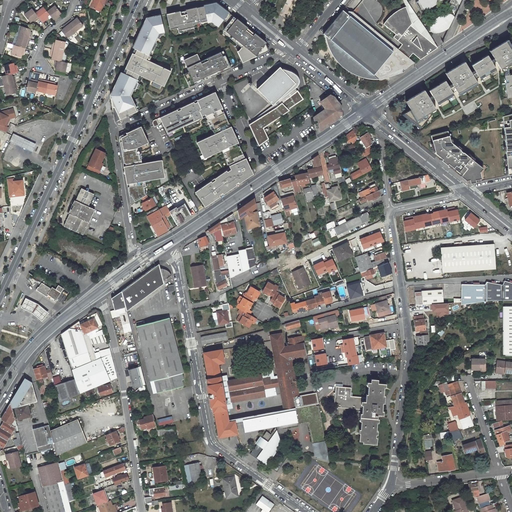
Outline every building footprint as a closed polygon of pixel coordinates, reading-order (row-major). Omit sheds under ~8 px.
[(99,12),(104,0),(92,0),(90,7),(99,12)] [(425,30),(404,0),(401,0),(405,8),(411,24),(422,33),(425,30)] [(419,0),(416,2),(424,13),(443,0),(450,0),(446,11),(449,15),(448,14),(445,14),(444,15),(442,15),(438,17),(436,18),(434,20),(433,22),(431,25),(430,26),(430,27),(430,29),(431,30),(431,31),(432,32),(433,33),(434,33),(436,33),(437,33),(438,33),(440,33),(442,32),(447,29),(449,27),(451,26),(453,23),(454,21),(453,19),(455,19),(460,8),(464,0),(419,0)] [(180,11),(167,14),(170,29),(178,28),(178,30),(194,27),(193,24),(207,21),(208,22),(210,22),(212,22),(212,21),(219,26),(223,20),(224,18),(229,22),(228,23),(225,28),(228,30),(226,32),(232,37),(235,39),(234,41),(242,47),(239,51),(237,51),(241,60),(246,58),(247,60),(266,52),(264,46),(265,44),(266,43),(254,34),(253,35),(245,30),(247,28),(236,19),(235,21),(232,19),(234,17),(215,3),(204,5),(204,6),(197,8),(197,7),(186,10),(186,11),(180,12),(180,11)] [(46,11),(49,14),(54,21),(57,18),(56,16),(58,14),(60,13),(54,5),(46,11)] [(35,13),(39,18),(42,22),(46,20),(45,18),(46,16),(49,14),(46,11),(43,7),(35,13)] [(397,50),(345,7),(342,10),(323,34),(325,35),(326,41),(327,46),(330,52),(332,56),(336,61),(340,66),(342,67),(342,68),(346,70),(349,73),(351,73),(352,74),(357,76),(363,78),(370,79),(379,79),(385,78),(388,78),(387,75),(399,70),(403,72),(409,67),(413,63),(408,59),(412,53),(420,60),(437,48),(425,30),(422,33),(411,24),(405,8),(400,10),(397,11),(394,13),(391,16),(389,18),(384,22),(383,24),(395,35),(393,38),(401,44),(403,46),(398,51),(397,50)] [(35,13),(31,8),(23,15),(29,22),(32,20),(34,19),(35,21),(39,18),(35,13)] [(156,16),(147,19),(140,32),(141,33),(140,36),(139,35),(133,48),(134,48),(137,49),(134,54),(132,53),(125,68),(126,69),(124,73),(123,73),(122,72),(115,85),(116,86),(115,89),(114,89),(111,95),(114,102),(112,103),(113,107),(114,107),(117,113),(120,119),(137,112),(129,96),(133,89),(136,82),(137,79),(139,75),(142,76),(161,85),(167,74),(169,75),(171,71),(149,61),(146,59),(148,55),(152,56),(154,52),(151,50),(153,45),(154,44),(154,42),(156,38),(158,33),(161,33),(164,32),(161,18),(156,19),(156,16)] [(78,19),(75,21),(73,22),(72,20),(68,23),(76,32),(83,27),(78,19)] [(68,23),(64,26),(65,28),(63,29),(61,31),(67,39),(76,32),(68,23)] [(28,34),(29,32),(30,29),(21,26),(18,35),(29,39),(30,34),(28,34)] [(29,39),(18,35),(15,45),(24,48),(25,45),(26,43),(27,43),(29,39)] [(54,43),(54,45),(52,44),(51,49),(62,52),(65,42),(55,39),(54,43)] [(494,53),(492,54),(494,58),(495,61),(500,70),(508,69),(511,68),(511,42),(509,42),(508,41),(492,50),(494,53)] [(24,48),(15,45),(13,45),(10,54),(19,57),(20,53),(21,51),(23,52),(24,48)] [(51,59),(54,60),(60,62),(62,52),(51,49),(50,54),(52,54),(51,56),(51,59)] [(184,74),(189,85),(194,82),(195,85),(207,79),(206,77),(210,75),(211,77),(223,72),(222,69),(230,66),(224,53),(222,55),(220,52),(207,58),(208,60),(201,64),(200,61),(197,54),(186,59),(188,63),(185,65),(189,72),(184,74)] [(478,77),(480,79),(486,75),(485,73),(488,71),(494,67),(492,63),(490,60),(487,55),(481,59),(482,59),(472,65),(474,70),(478,77)] [(54,70),(64,72),(66,63),(60,62),(54,60),(53,65),(55,66),(55,68),(54,70)] [(3,65),(5,75),(10,73),(17,72),(15,67),(13,67),(13,65),(12,63),(3,65)] [(452,83),(456,90),(458,93),(464,89),(470,86),(477,82),(475,79),(471,72),(467,65),(465,67),(462,63),(448,72),(450,75),(448,77),(452,83)] [(296,74),(291,71),(283,68),(282,70),(279,67),(257,89),(273,105),(249,123),(259,146),(268,139),(263,128),(289,111),(288,110),(303,99),(297,91),(295,89),(297,87),(299,84),(300,82),(300,81),(299,78),(298,76),(296,74)] [(10,73),(5,75),(0,76),(3,85),(14,83),(13,78),(11,78),(11,76),(10,73)] [(27,81),(26,84),(25,90),(34,93),(35,91),(37,81),(32,80),(31,82),(29,82),(27,81)] [(42,82),(40,82),(37,81),(35,91),(45,93),(47,82),(42,80),(42,82)] [(434,98),(438,104),(444,100),(442,98),(446,96),(452,92),(448,85),(445,80),(439,84),(439,85),(429,90),(432,95),(434,98)] [(57,86),(53,85),(51,85),(51,82),(47,82),(45,93),(55,95),(57,86)] [(15,88),(14,83),(3,85),(5,95),(14,93),(14,90),(13,88),(15,88)] [(404,114),(421,128),(433,117),(430,113),(436,109),(430,100),(429,97),(426,93),(424,95),(422,91),(408,100),(410,103),(408,105),(411,109),(404,114)] [(206,116),(208,121),(210,120),(212,124),(226,118),(223,111),(222,112),(220,109),(216,100),(213,93),(178,109),(179,110),(175,112),(174,111),(162,117),(169,133),(202,117),(202,116),(205,114),(206,116)] [(319,128),(320,131),(337,120),(339,118),(340,117),(341,113),(341,112),(340,107),(339,104),(336,100),(330,95),(320,102),(325,109),(313,117),(313,120),(318,119),(319,128)] [(0,129),(7,132),(9,127),(6,126),(4,125),(8,116),(15,114),(13,108),(0,111),(0,129)] [(4,125),(6,126),(10,118),(15,117),(15,114),(8,116),(4,125)] [(511,114),(503,117),(508,175),(511,174),(511,114)] [(211,135),(199,141),(206,157),(219,151),(218,150),(221,148),(222,150),(224,155),(225,154),(227,158),(225,159),(228,164),(230,168),(231,169),(228,172),(227,170),(215,178),(215,180),(212,182),(211,181),(197,191),(207,205),(218,198),(217,197),(222,193),(223,194),(234,187),(233,186),(238,182),(239,183),(245,179),(245,178),(248,175),(249,177),(251,175),(249,171),(244,159),(245,158),(239,145),(238,146),(228,124),(229,124),(226,118),(212,124),(214,129),(213,130),(214,134),(215,135),(212,137),(211,135)] [(239,145),(229,124),(228,124),(238,146),(239,145)] [(160,160),(142,163),(141,159),(139,159),(139,154),(137,154),(136,148),(146,143),(139,127),(126,133),(127,134),(124,136),(123,134),(119,136),(124,163),(125,163),(129,187),(128,187),(129,195),(131,195),(133,202),(142,198),(146,195),(145,192),(144,187),(146,186),(145,181),(145,179),(149,179),(149,180),(163,178),(160,160)] [(355,134),(353,131),(344,137),(348,144),(351,142),(352,143),(353,142),(353,141),(356,138),(355,134)] [(451,142),(448,131),(431,136),(436,154),(443,159),(446,161),(445,163),(447,165),(448,164),(462,175),(461,176),(466,181),(470,180),(470,183),(476,182),(475,180),(482,179),(480,172),(483,168),(451,142)] [(368,133),(360,138),(366,148),(373,144),(369,138),(371,138),(368,133)] [(12,134),(10,141),(32,151),(35,144),(12,134)] [(185,134),(175,139),(176,143),(186,138),(185,134)] [(206,157),(199,141),(197,142),(204,158),(206,157)] [(369,147),(362,151),(365,156),(372,152),(369,147)] [(96,149),(87,168),(93,171),(95,168),(97,169),(102,159),(105,153),(96,149)] [(318,155),(313,159),(315,168),(307,170),(309,178),(323,175),(318,155)] [(339,171),(336,158),(335,158),(334,156),(331,157),(331,159),(328,160),(329,165),(326,166),(327,170),(332,169),(333,173),(339,171)] [(365,159),(357,164),(360,170),(351,175),(353,179),(363,174),(371,169),(365,159)] [(299,185),(309,183),(306,173),(293,176),(294,180),(296,179),(297,183),(292,185),(292,186),(294,192),(299,191),(298,187),(299,187),(299,185)] [(427,175),(419,177),(419,178),(409,180),(408,180),(401,182),(402,191),(417,187),(417,184),(425,183),(430,181),(429,178),(428,175),(427,175)] [(6,178),(8,195),(15,194),(14,191),(23,190),(22,178),(13,179),(13,177),(6,178)] [(284,189),(285,191),(289,190),(288,186),(291,185),(291,187),(292,186),(292,185),(290,179),(279,182),(281,190),(284,189)] [(273,192),(264,199),(272,210),(279,207),(275,201),(278,199),(277,197),(274,194),(278,191),(276,184),(270,188),(273,192)] [(325,186),(327,193),(329,201),(341,198),(338,186),(330,188),(329,185),(325,186)] [(370,190),(370,188),(362,192),(364,197),(378,191),(376,187),(370,190)] [(73,205),(71,209),(69,209),(67,213),(68,214),(63,226),(82,235),(94,210),(87,206),(93,194),(80,188),(75,201),(73,200),(71,204),(73,205)] [(383,193),(383,188),(378,191),(364,197),(362,198),(359,200),(361,204),(368,200),(369,200),(380,195),(380,194),(383,193)] [(207,205),(197,191),(195,192),(205,207),(207,205)] [(142,204),(145,211),(155,205),(151,198),(149,200),(146,195),(142,198),(144,202),(142,204)] [(296,207),(293,196),(281,200),(286,217),(290,216),(288,209),(296,207)] [(256,208),(255,202),(241,211),(244,216),(256,208)] [(176,208),(169,211),(169,212),(176,223),(179,222),(180,223),(184,221),(183,220),(182,219),(189,216),(183,205),(176,209),(176,208)] [(151,222),(159,235),(168,230),(166,227),(169,226),(163,215),(169,212),(169,211),(166,206),(158,210),(148,216),(147,217),(150,223),(151,222)] [(157,207),(146,213),(148,216),(158,210),(157,207)] [(458,210),(445,212),(448,225),(461,222),(458,210)] [(264,219),(266,227),(284,222),(281,212),(271,215),(270,211),(263,213),(265,219),(264,219)] [(336,236),(370,219),(367,212),(335,227),(333,228),(336,236)] [(438,212),(427,214),(430,228),(441,226),(438,212)] [(235,222),(234,222),(232,214),(219,223),(221,229),(222,236),(224,235),(235,233),(235,230),(237,229),(235,222)] [(480,221),(470,214),(462,223),(472,231),(480,221)] [(410,219),(411,221),(414,232),(425,229),(422,216),(410,219)] [(411,221),(401,223),(403,235),(414,232),(411,221)] [(219,223),(208,231),(211,235),(215,232),(217,230),(221,229),(219,223)] [(487,226),(478,227),(478,234),(488,234),(487,226)] [(268,236),(270,246),(286,242),(283,229),(275,231),(275,235),(268,236)] [(359,237),(364,249),(385,241),(381,229),(359,237)] [(206,239),(206,236),(198,239),(200,248),(208,244),(207,242),(209,242),(208,238),(206,239)] [(314,247),(323,244),(321,237),(312,240),(314,247)] [(333,249),(339,261),(351,255),(346,243),(333,249)] [(441,248),(442,273),(495,269),(494,244),(441,248)] [(245,249),(249,269),(250,269),(255,266),(251,248),(245,249)] [(249,269),(245,249),(238,251),(239,255),(232,256),(234,266),(228,267),(228,271),(229,274),(230,278),(249,269)] [(362,272),(385,264),(383,259),(386,258),(384,253),(382,253),(381,251),(374,254),(375,256),(374,256),(376,262),(371,263),(368,253),(355,258),(361,273),(362,272)] [(224,266),(222,255),(211,257),(214,271),(219,270),(218,267),(224,266)] [(330,272),(339,268),(334,257),(325,261),(325,260),(313,265),(318,275),(329,270),(330,272)] [(155,265),(121,292),(126,309),(163,281),(171,275),(170,272),(167,270),(164,268),(161,268),(160,268),(159,263),(155,265)] [(391,273),(387,263),(385,264),(362,272),(365,277),(374,273),(374,271),(379,269),(381,277),(391,273)] [(191,267),(195,287),(200,286),(200,281),(204,280),(202,265),(191,267)] [(303,268),(292,273),(299,289),(308,286),(303,274),(305,273),(303,268)] [(218,289),(228,285),(227,283),(225,281),(221,282),(220,275),(219,272),(219,271),(214,272),(217,284),(216,285),(218,289)] [(126,311),(163,283),(163,281),(126,309),(126,311)] [(504,298),(511,298),(511,283),(504,281),(503,285),(487,282),(485,285),(462,285),(462,305),(469,304),(475,301),(482,300),(489,299),(497,298),(504,298)] [(36,289),(46,296),(47,295),(55,300),(60,293),(51,287),(50,289),(41,283),(36,289)] [(267,283),(263,291),(269,295),(269,294),(273,296),(275,292),(278,287),(274,285),(273,286),(267,283)] [(260,292),(251,287),(247,293),(246,292),(244,296),(253,301),(255,298),(256,298),(260,292)] [(443,304),(442,290),(422,291),(422,292),(415,293),(416,306),(422,305),(443,304)] [(123,325),(129,323),(126,311),(126,309),(121,292),(121,291),(111,298),(116,317),(120,316),(123,325)] [(273,296),(270,301),(274,303),(273,304),(279,308),(284,299),(278,295),(279,294),(275,292),(273,296)] [(325,303),(333,301),(330,293),(323,295),(322,293),(318,295),(319,296),(321,304),(325,302),(325,303)] [(375,304),(380,317),(390,314),(388,306),(386,301),(388,301),(386,295),(377,298),(379,303),(375,304)] [(307,309),(317,306),(317,305),(321,304),(319,296),(314,297),(315,299),(305,302),(307,309)] [(19,305),(21,307),(30,312),(40,320),(47,313),(36,303),(24,297),(19,305)] [(240,309),(245,312),(247,309),(249,309),(252,303),(243,298),(240,304),(239,304),(236,308),(240,309)] [(297,312),(307,309),(305,302),(295,305),(295,303),(290,305),(293,312),(297,311),(297,312)] [(511,355),(511,306),(504,306),(503,356),(511,355)] [(239,322),(248,328),(252,321),(251,320),(253,317),(245,312),(240,309),(238,313),(243,316),(239,322)] [(232,327),(232,322),(229,323),(227,311),(217,313),(215,313),(216,320),(218,320),(219,325),(225,324),(226,329),(232,327)] [(335,315),(318,320),(319,325),(320,329),(329,327),(330,328),(338,326),(335,315)] [(424,323),(424,321),(426,321),(425,319),(424,319),(423,316),(414,317),(414,320),(414,323),(413,324),(414,328),(415,328),(415,331),(425,330),(425,327),(427,327),(426,323),(424,323)] [(95,329),(97,327),(93,318),(80,325),(84,334),(86,333),(95,329)] [(183,373),(169,319),(137,327),(151,381),(154,380),(157,393),(181,388),(179,381),(184,380),(182,373),(183,373)] [(300,326),(299,320),(285,324),(287,329),(300,326)] [(78,321),(60,333),(79,393),(116,378),(115,372),(110,373),(107,374),(105,371),(105,370),(102,363),(110,360),(111,366),(113,366),(110,351),(107,351),(108,355),(96,360),(87,335),(86,333),(84,334),(80,325),(78,321)] [(421,336),(416,337),(418,345),(426,344),(426,341),(428,341),(427,330),(420,331),(421,336)] [(201,337),(202,344),(227,340),(226,332),(201,337)] [(364,337),(367,350),(386,347),(383,333),(370,336),(364,337)] [(221,350),(204,353),(208,379),(207,379),(208,385),(207,385),(211,406),(212,406),(213,411),(214,411),(219,437),(237,433),(235,422),(243,421),(245,431),(278,425),(279,429),(283,428),(283,427),(298,424),(298,425),(297,421),(300,421),(301,422),(302,423),(303,424),(304,424),(304,423),(305,423),(306,423),(306,422),(307,422),(307,421),(307,420),(308,419),(309,423),(313,443),(326,440),(321,421),(319,409),(318,406),(315,407),(315,404),(318,404),(315,393),(300,396),(294,366),(291,367),(290,361),(293,360),(301,359),(300,356),(304,355),(307,354),(305,347),(304,341),(303,336),(288,338),(289,342),(288,342),(286,341),(285,342),(285,344),(287,344),(287,343),(289,343),(290,346),(284,347),(281,334),(270,335),(278,379),(280,386),(284,409),(274,411),(228,420),(226,409),(233,408),(232,402),(265,396),(264,389),(272,387),(271,380),(270,378),(262,379),(261,375),(228,381),(227,376),(220,377),(217,363),(223,362),(221,350)] [(360,362),(356,337),(343,338),(344,343),(341,344),(342,353),(346,352),(348,364),(360,362)] [(329,355),(327,342),(317,344),(317,345),(314,345),(315,350),(318,350),(321,364),(330,362),(329,355)] [(49,363),(57,361),(55,353),(47,355),(49,363)] [(485,359),(471,359),(471,370),(478,370),(485,370),(485,359)] [(505,373),(511,373),(511,362),(497,361),(496,371),(505,373)] [(44,366),(33,369),(36,379),(47,377),(44,366)] [(145,384),(141,366),(129,369),(134,387),(145,384)] [(79,394),(79,393),(74,379),(55,386),(58,397),(60,402),(79,394)] [(278,379),(271,380),(272,387),(280,386),(278,379)] [(45,392),(42,380),(37,381),(41,393),(45,392)] [(447,384),(446,382),(442,383),(445,391),(449,390),(452,398),(452,400),(454,406),(464,403),(456,381),(447,384)] [(11,402),(12,408),(15,407),(18,419),(30,416),(27,405),(29,405),(29,403),(36,401),(31,383),(21,386),(11,402)] [(369,383),(366,399),(365,411),(360,411),(356,443),(372,445),(376,415),(379,415),(383,385),(374,384),(370,384),(369,383)] [(103,387),(106,395),(113,392),(109,384),(103,387)] [(347,409),(349,397),(350,389),(335,387),(332,407),(347,409)] [(365,411),(366,399),(349,397),(347,409),(360,411),(365,411)] [(18,431),(12,408),(11,402),(0,419),(4,421),(0,427),(0,445),(3,447),(15,427),(16,428),(17,431),(18,431)] [(495,403),(496,421),(510,420),(510,412),(511,412),(511,406),(507,406),(507,402),(495,403)] [(464,403),(454,406),(450,406),(453,415),(457,413),(463,429),(474,425),(472,419),(470,420),(464,403)] [(148,425),(149,425),(149,423),(155,422),(153,415),(144,417),(145,419),(139,420),(141,429),(147,428),(148,427),(148,425)] [(158,419),(159,425),(174,422),(173,416),(158,419)] [(51,435),(79,423),(77,419),(49,431),(51,435)] [(297,421),(298,425),(308,423),(312,443),(314,456),(330,460),(327,448),(326,440),(313,443),(309,423),(308,419),(307,420),(307,421),(307,422),(306,422),(306,423),(305,423),(304,423),(304,424),(303,424),(302,423),(301,422),(300,421),(297,421)] [(447,432),(457,429),(455,422),(445,426),(447,432)] [(56,455),(62,453),(87,442),(79,423),(51,435),(56,455)] [(508,440),(505,431),(507,431),(508,429),(508,428),(508,427),(506,426),(505,426),(502,427),(502,426),(499,427),(500,428),(494,430),(499,445),(504,444),(503,441),(508,440)] [(447,432),(450,441),(462,437),(459,430),(447,432)] [(108,442),(110,445),(120,441),(115,431),(105,435),(107,439),(105,439),(107,442),(108,442)] [(266,431),(252,451),(254,453),(252,456),(258,460),(258,459),(265,465),(281,444),(276,431),(274,434),(272,432),(270,434),(266,431)] [(15,433),(17,438),(13,439),(15,445),(22,444),(18,432),(15,433)] [(484,451),(480,439),(463,445),(465,452),(477,448),(479,453),(484,451)] [(8,459),(11,469),(21,466),(17,451),(8,454),(9,459),(8,459)] [(438,471),(454,469),(452,461),(451,454),(446,455),(447,462),(443,462),(443,461),(438,462),(439,467),(438,468),(438,471)] [(129,461),(122,463),(122,464),(100,472),(103,478),(130,467),(129,461)] [(43,486),(57,482),(63,481),(60,471),(58,463),(38,468),(43,486)] [(199,463),(189,465),(191,474),(186,475),(188,485),(202,482),(199,463)] [(88,470),(87,467),(86,468),(85,464),(75,467),(77,478),(88,475),(86,470),(88,470)] [(153,467),(155,482),(168,480),(166,465),(153,467)] [(63,481),(64,485),(68,483),(64,469),(60,471),(63,481)] [(128,480),(126,474),(113,479),(113,480),(103,484),(103,486),(104,485),(105,489),(115,485),(115,484),(128,480)] [(234,478),(223,479),(227,499),(238,496),(234,478)] [(43,486),(49,511),(65,511),(57,482),(43,486)] [(64,485),(66,493),(73,491),(71,482),(68,483),(64,485)] [(473,492),(477,492),(476,491),(477,491),(476,482),(474,482),(468,482),(469,491),(473,491),(473,492)] [(154,496),(165,494),(164,486),(149,488),(150,493),(154,493),(154,496)] [(107,501),(102,490),(93,493),(97,505),(98,505),(107,501)] [(73,491),(66,493),(69,502),(75,500),(73,491)] [(38,505),(35,492),(31,493),(20,496),(22,502),(24,510),(38,505)] [(479,504),(490,500),(488,494),(477,498),(479,504)] [(264,497),(258,505),(267,511),(270,511),(275,505),(264,497)] [(467,511),(462,497),(452,501),(455,511),(456,511),(467,511)] [(107,501),(98,505),(100,511),(116,511),(116,510),(113,510),(112,506),(110,500),(109,501),(107,501)] [(171,511),(170,503),(162,504),(163,508),(163,511),(171,511)]
